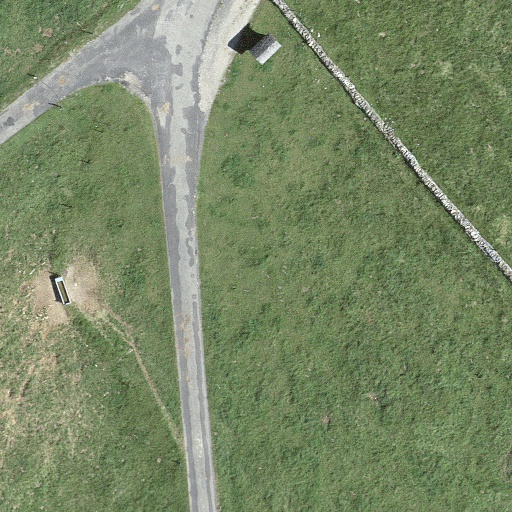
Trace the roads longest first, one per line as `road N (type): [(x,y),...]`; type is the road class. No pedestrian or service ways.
road 1 (track): [(194,0),(180,198),(205,511)]
road 2 (track): [(186,0),(0,141)]
